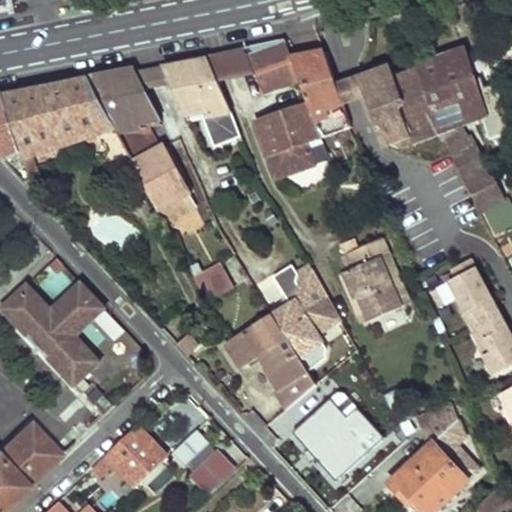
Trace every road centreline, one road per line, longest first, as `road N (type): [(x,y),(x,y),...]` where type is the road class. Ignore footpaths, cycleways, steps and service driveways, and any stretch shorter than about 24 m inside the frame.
road 1 (primary): [(0,53),(260,0)]
road 2 (residential): [(0,171),(180,365)]
road 3 (residential): [(180,365),(17,511)]
road 4 (residential): [(180,365),(314,511)]
